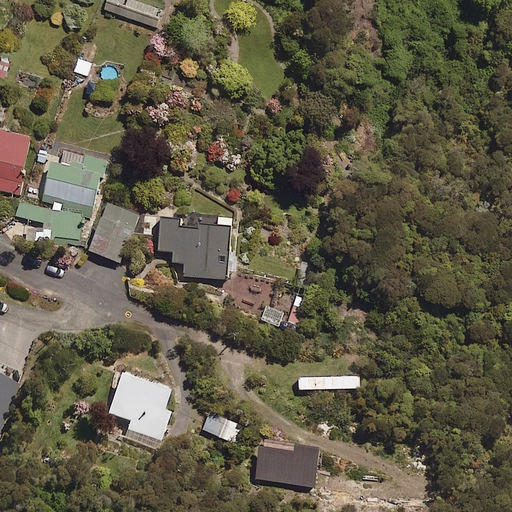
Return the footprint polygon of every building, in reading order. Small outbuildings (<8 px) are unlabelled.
[(165,11),(133,0),(109,0),(106,11),(159,28),(165,11)] [(102,64),(79,57),(74,73),(96,81),(102,64)] [(34,142),(0,132),(0,190),(19,196),(34,142)] [(56,164),(45,206),(21,199),(17,216),(43,223),(38,243),(83,255),(94,214),(108,160),(67,149),(62,165),(56,164)] [(142,215),(112,204),(93,253),(123,265),(142,215)] [(184,222),(161,222),(160,253),(176,254),(176,265),(187,265),(187,278),(232,279),(234,229),(184,228),(184,222)] [(309,301),(299,298),(289,324),(299,327),(309,301)] [(170,397),(123,381),(112,416),(135,423),(129,440),(153,448),(170,397)] [(0,436),(19,391),(0,383),(0,436)] [(245,427),(201,416),(197,433),(241,444),(245,427)] [(381,445),(327,436),(324,457),(377,467),(381,445)] [(316,488),(321,457),(265,447),(260,479),(316,488)]
